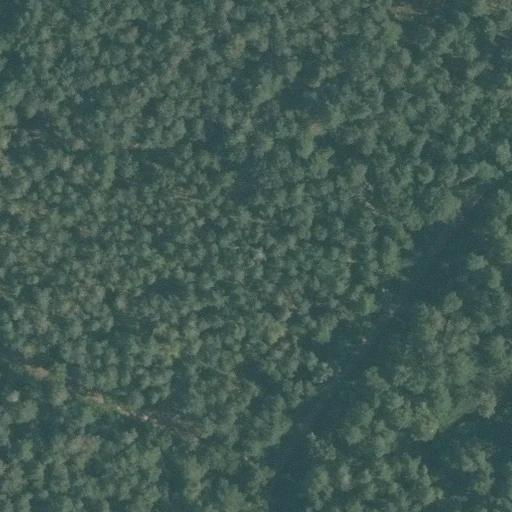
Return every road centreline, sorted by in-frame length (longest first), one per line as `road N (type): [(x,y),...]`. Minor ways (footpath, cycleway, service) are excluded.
road 1 (track): [(445,235),(345,181),(232,142),(199,136),(126,147),(80,144),(0,122)]
road 2 (track): [(266,511),(298,437),(511,150)]
